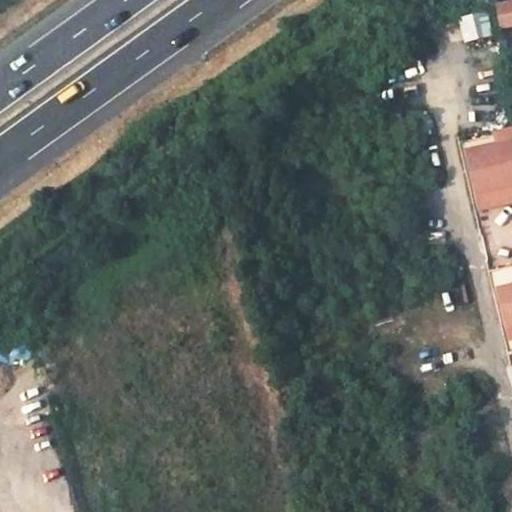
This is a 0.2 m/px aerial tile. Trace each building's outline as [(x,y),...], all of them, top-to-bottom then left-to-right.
[(511,3),(500,6),(504,27),(511,25),(511,3)] [(487,15),(462,21),(467,41),(492,36),(487,15)] [(497,147),(511,142),(511,131),(494,135),(497,147)] [(511,142),(497,147),(469,153),(483,208),(511,201),(511,142)] [(509,326),(511,324),(511,288),(501,291),(509,326)]
